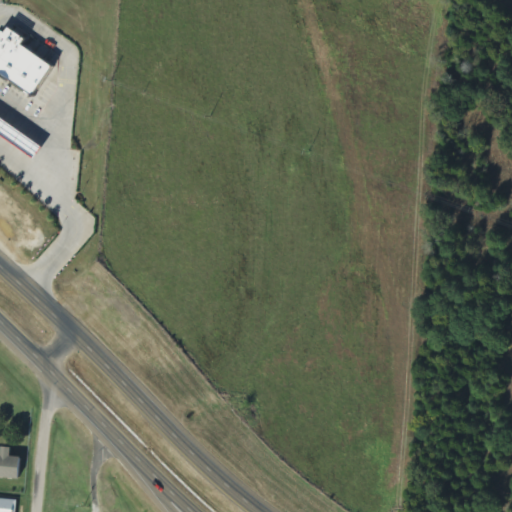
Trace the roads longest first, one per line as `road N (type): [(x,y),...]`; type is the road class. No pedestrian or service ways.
road 1 (primary): [(255,511),(199,467),(0,262)]
road 2 (primary): [(0,324),(53,366),(157,490),(185,511)]
road 3 (residential): [(37,511),(53,366),(74,330)]
